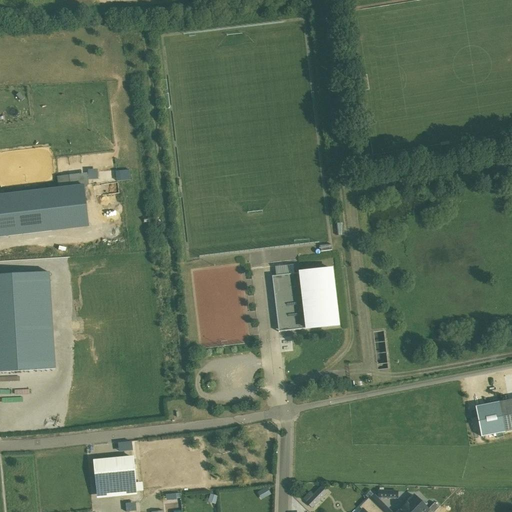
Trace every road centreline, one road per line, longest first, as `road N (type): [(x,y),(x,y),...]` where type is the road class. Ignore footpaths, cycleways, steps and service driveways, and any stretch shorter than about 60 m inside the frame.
road 1 (residential): [(283,412),(0,444)]
road 2 (residential): [(482,371),(283,412)]
